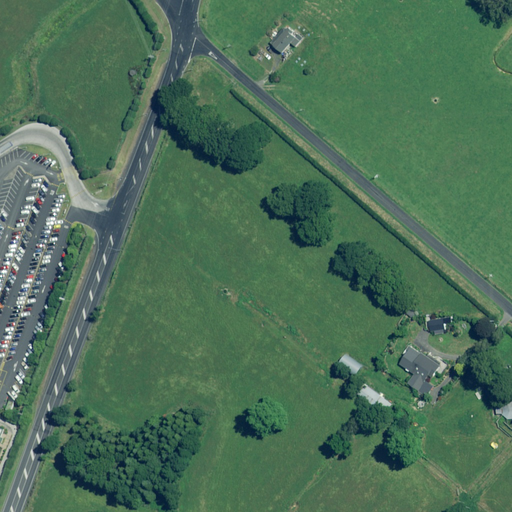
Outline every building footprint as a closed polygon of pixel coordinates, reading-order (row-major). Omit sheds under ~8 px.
[(301,34),(291,24),(284,32),(273,44),(284,54),(293,44),(297,48),(304,39),(300,35),(301,34)] [(446,334),(444,319),(430,321),(431,333),(436,332),(436,335),(446,334)] [(442,367),(413,347),(401,365),(415,375),(409,384),(428,397),(435,387),(427,381),(430,376),(434,379),(442,367)] [(363,367),(347,355),(341,364),(357,376),(363,367)] [(394,404),(366,385),(359,395),(387,415),(394,404)] [(9,401),(6,410),(12,412),(15,404),(9,401)] [(511,403),(510,403),(509,404),(507,404),(506,405),(505,406),(504,408),(503,409),(503,411),(503,412),(503,414),(503,415),(504,417),(505,418),(506,419),(507,420),(509,421),(510,421),(511,421),(511,403)] [(0,447),(9,427),(0,423),(0,447)]
